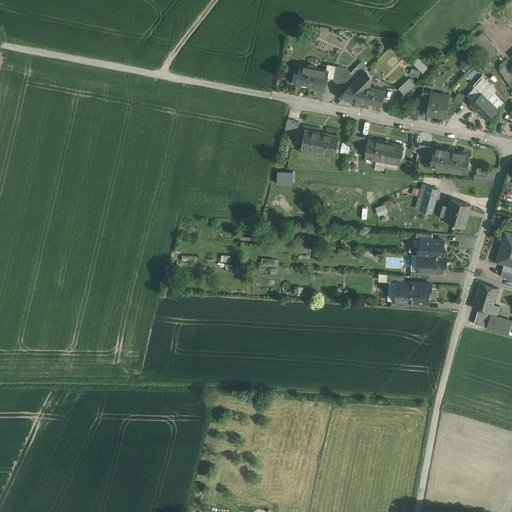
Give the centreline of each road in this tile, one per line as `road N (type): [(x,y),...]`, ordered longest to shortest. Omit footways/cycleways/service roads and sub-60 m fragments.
road 1 (unclassified): [(0,44),(285,98)]
road 2 (residential): [(439,408),(511,142)]
road 3 (residential): [(285,98),(511,142)]
